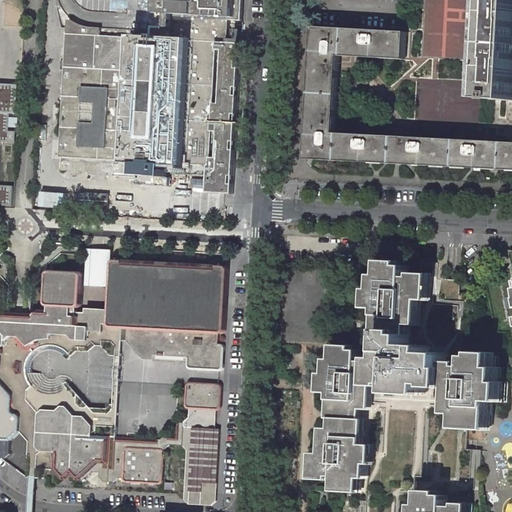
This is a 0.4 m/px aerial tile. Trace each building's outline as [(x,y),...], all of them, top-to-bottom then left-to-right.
[(511,42),(511,0),(496,0),(494,30),(493,41),(511,42)] [(407,61),(408,32),(348,28),(316,27),(313,67),(311,111),(308,159),(392,164),(511,170),(511,143),(507,143),(394,136),(337,133),(338,112),(341,68),(341,56),(347,57),(407,61)] [(511,42),(493,41),(493,51),(491,99),(511,99),(511,42)] [(18,84),(0,82),(0,203),(11,204),(12,185),(0,184),(0,155),(1,140),(15,141),(15,131),(9,131),(9,121),(10,112),(16,112),(18,84)] [(86,251),(85,285),(110,286),(112,262),(112,248),(104,248),(86,247),(86,251)] [(191,369),(219,370),(223,368),(224,367),(224,364),(223,362),(221,361),(219,360),(219,352),(222,352),(223,351),(224,348),(224,346),(223,344),(221,342),(218,342),(219,332),(222,332),(226,329),(229,268),(225,264),(116,258),(112,262),(110,286),(109,308),(105,308),(105,317),(109,317),(108,323),(110,326),(112,326),(122,327),(122,340),(127,340),(143,358),(154,358),(154,354),(187,356),(187,365),(189,368),(191,369)] [(384,333),(392,333),(410,335),(411,324),(419,325),(420,296),(429,297),(430,278),(409,276),(410,266),(388,265),(388,275),(382,275),(381,290),(376,290),(375,308),(385,308),(384,333)] [(40,309),(35,313),(36,327),(40,332),(44,332),(48,328),(58,329),(62,333),(71,334),(75,339),(85,339),(89,335),(90,331),(104,331),(104,322),(108,323),(109,317),(105,317),(105,308),(86,307),(86,311),(77,311),(77,307),(80,306),(82,304),(84,275),(82,271),(79,270),(51,269),(48,270),(47,272),(46,302),(47,305),(50,305),(50,309),(40,309)] [(12,312),(5,311),(5,321),(4,321),(4,330),(7,335),(7,340),(12,335),(19,335),(21,336),(30,345),(41,339),(53,338),(53,333),(62,333),(58,329),(48,328),(44,332),(40,332),(36,327),(35,313),(31,313),(20,312),(12,312)] [(410,335),(392,333),(392,345),(389,344),(388,358),(382,358),(382,362),(381,381),(390,381),(390,383),(398,384),(398,390),(411,390),(430,392),(430,384),(448,385),(449,365),(450,355),(432,354),(432,347),(412,346),(413,335),(410,335)] [(336,407),(336,417),(361,418),(361,409),(370,409),(372,380),(381,381),(382,362),(361,361),(362,350),(340,349),(339,360),(333,359),(332,374),(328,374),(327,392),(334,392),(333,407),(336,407)] [(449,365),(448,385),(453,385),(452,406),(455,406),(455,413),(464,414),(463,424),(484,425),(489,425),(489,414),(492,414),(493,401),(500,401),(501,382),(496,382),(497,368),(492,368),(492,357),(471,356),(470,366),(449,365)] [(18,360),(13,366),(16,374),(22,373),(23,361),(18,360)] [(0,457),(5,457),(10,453),(11,439),(19,432),(20,429),(21,415),(18,412),(15,411),(13,408),(13,394),(0,379),(0,457)] [(161,438),(93,434),(94,425),(85,415),(76,415),(67,405),(62,405),(58,409),(44,409),(39,413),(37,446),(41,450),(55,451),(54,468),(63,478),(67,478),(72,483),(76,479),(81,479),(91,471),(99,471),(99,475),(104,480),(113,481),(118,477),(122,477),(123,480),(126,482),(160,483),(162,482),(164,479),(165,451),(164,449),(170,444),(183,445),(187,449),(184,498),(189,503),(211,504),(216,500),(220,428),(216,427),(217,409),(220,409),(222,405),(222,385),(221,383),(220,382),(190,380),(189,381),(187,382),(186,384),(185,405),(189,408),(189,416),(184,421),(184,422),(179,421),(175,425),(174,434),(165,434),(161,438)] [(361,420),(361,418),(336,417),(336,418),(339,418),(339,429),(330,428),(328,457),(319,457),(319,475),(339,476),(338,487),(361,488),(361,477),(367,478),(368,463),(372,464),(373,445),(363,445),(364,420),(361,420)] [(471,511),(471,507),(448,505),(448,495),(426,494),(426,504),(420,504),(419,511),(471,511)]
